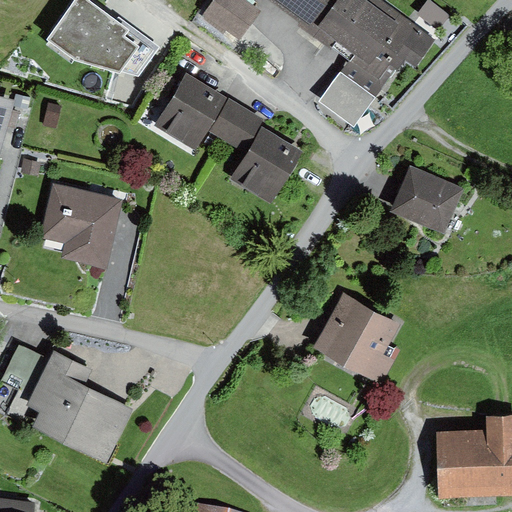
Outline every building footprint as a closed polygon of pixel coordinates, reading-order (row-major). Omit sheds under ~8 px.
[(100,0),(70,0),(48,27),(78,49),(139,70),(159,42),(100,0)] [(246,0),(213,0),(203,14),(225,31),(227,28),(240,38),(261,11),(246,0)] [(272,0),(314,31),(337,0),(272,0)] [(436,37),(385,0),(337,0),(314,31),(349,56),(340,69),(376,94),(405,54),(417,63),(436,37)] [(432,0),(425,0),(417,10),(439,27),(449,13),(432,0)] [(186,69),(154,121),(195,146),(207,126),(227,94),(186,69)] [(376,94),(340,69),(319,98),(355,123),(376,94)] [(0,146),(7,123),(17,126),(21,109),(12,107),(15,95),(0,90),(0,146)] [(265,116),(227,94),(207,126),(246,148),(261,123),(265,116)] [(49,100),(43,123),(55,126),(61,103),(49,100)] [(246,148),(230,175),(271,200),(302,147),(261,123),(246,148)] [(24,158),(21,171),(39,174),(41,161),(24,158)] [(410,161),(391,205),(444,229),(464,185),(410,161)] [(53,179),(41,234),(66,240),(62,254),(107,264),(123,196),(53,179)] [(343,290),(315,343),(383,380),(394,360),(382,353),(400,320),(343,290)] [(2,380),(32,394),(50,357),(20,343),(2,380)] [(93,366),(54,347),(50,357),(32,394),(28,402),(39,408),(33,421),(106,456),(132,403),(86,381),(93,366)] [(486,426),(438,427),(440,490),(511,488),(511,409),(486,411),(486,426)] [(0,511),(35,511),(34,511),(36,499),(0,495),(0,511)]
